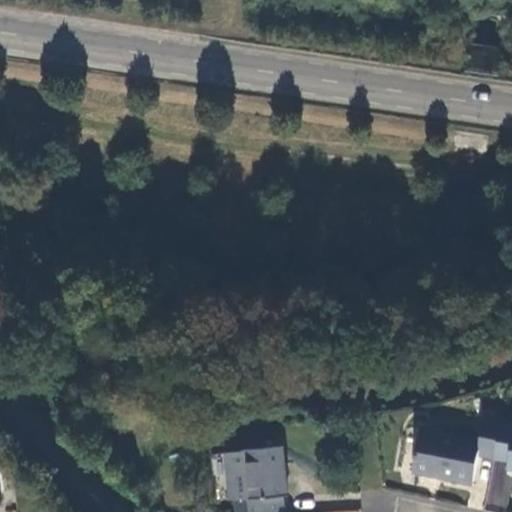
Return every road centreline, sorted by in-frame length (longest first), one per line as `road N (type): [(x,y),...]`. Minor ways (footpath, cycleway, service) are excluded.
road 1 (unclassified): [(511,365),(380,394),(88,364),(0,388)]
road 2 (primary): [(511,105),(0,30)]
road 3 (track): [(511,174),(0,107)]
road 4 (tertiary): [(111,511),(0,397)]
